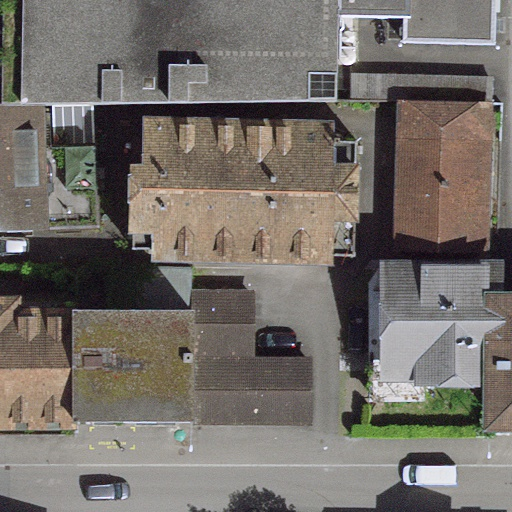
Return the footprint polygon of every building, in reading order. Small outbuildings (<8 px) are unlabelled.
[(0,0),(0,107),(33,106),(33,107),(108,106),(332,103),(333,33),(334,17),(399,18),(399,0),(0,0)] [(399,0),(399,18),(398,44),(489,46),(490,0),(399,0)] [(475,104),(487,104),(488,79),(348,78),(348,103),(369,102),(400,102),(475,104)] [(475,104),(400,102),(395,250),(471,253),(475,104)] [(93,229),(90,148),(35,150),(33,109),(33,108),(33,107),(33,106),(0,107),(0,233),(38,232),(38,231),(93,229)] [(140,177),(128,177),(128,251),(155,251),(154,256),(321,258),(322,219),(351,220),(352,142),(337,142),(337,136),(334,132),(327,132),(324,138),(324,130),(141,128),(140,177)] [(69,313),(69,318),(69,421),(187,422),(187,362),(187,355),(187,313),(187,299),(187,296),(187,269),(106,268),(106,313),(69,313)] [(495,271),(383,272),(384,374),(414,374),(414,380),(489,380),(491,305),(494,305),(495,271)] [(187,296),(187,299),(187,313),(187,355),(245,355),(245,296),(187,296)] [(0,421),(69,421),(69,318),(11,319),(11,304),(0,303),(0,421)] [(491,305),(489,380),(490,422),(511,422),(511,305),(500,305),(494,305),(491,305)] [(304,362),(187,362),(187,422),(303,422),(304,362)]
